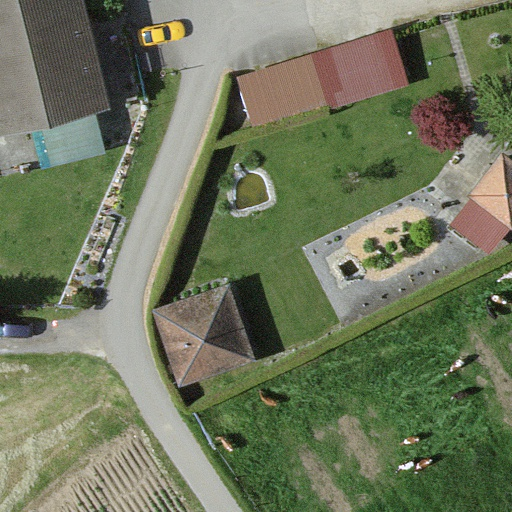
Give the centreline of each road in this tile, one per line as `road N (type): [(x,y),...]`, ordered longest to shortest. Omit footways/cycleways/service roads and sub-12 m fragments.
road 1 (residential): [(234,511),(139,362),(123,307),(204,75),(210,0)]
road 2 (track): [(355,0),(210,34)]
